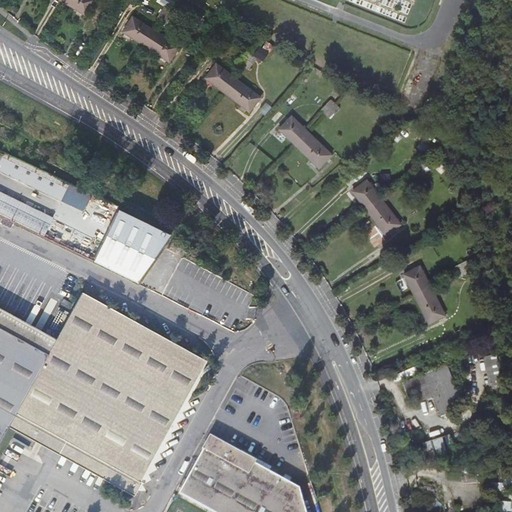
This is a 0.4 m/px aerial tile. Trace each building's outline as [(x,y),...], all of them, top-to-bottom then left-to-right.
[(88,1),(86,0),(54,0),(77,16),(88,1)] [(163,6),(156,17),(168,24),(175,13),(163,6)] [(180,47),(132,17),(128,23),(127,24),(122,32),(170,62),(180,47)] [(274,46),(266,42),(263,47),(271,51),(274,46)] [(257,60),(245,51),(237,63),(249,71),(257,60)] [(261,97),(216,64),(205,79),(249,112),(261,97)] [(332,99),(322,109),(331,119),(342,109),(332,99)] [(332,154),(293,115),(279,128),(318,168),(332,154)] [(0,171),(61,200),(69,182),(33,165),(9,154),(4,152),(0,159),(0,171)] [(431,169),(423,158),(412,166),(420,177),(431,169)] [(400,227),(367,182),(352,194),(384,238),(400,227)] [(52,217),(0,192),(0,216),(43,237),(52,217)] [(92,261),(136,282),(173,230),(119,205),(92,261)] [(188,247),(173,240),(168,249),(183,257),(188,247)] [(466,260),(453,266),(460,279),(472,273),(466,260)] [(445,316),(420,267),(403,276),(428,325),(445,316)] [(56,340),(11,421),(135,493),(207,362),(83,293),(56,340)] [(0,440),(11,421),(56,340),(0,311),(0,440)] [(502,384),(496,355),(484,357),(489,387),(502,384)] [(446,366),(403,382),(411,403),(433,394),(441,415),(462,407),(446,366)] [(449,436),(423,444),(429,463),(455,455),(449,436)] [(305,511),(299,491),(210,441),(180,495),(210,511),(305,511)]
